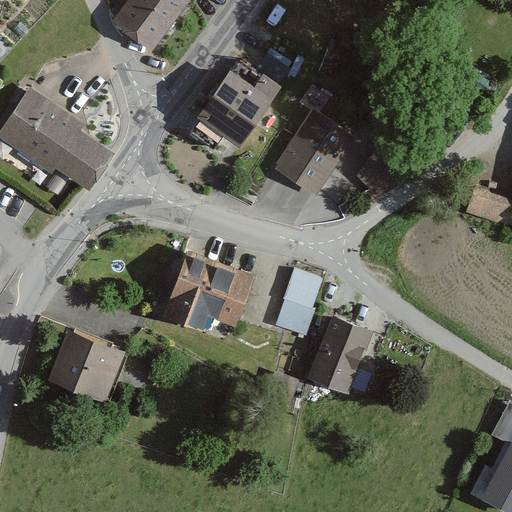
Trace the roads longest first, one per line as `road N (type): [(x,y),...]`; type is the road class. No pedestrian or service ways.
road 1 (unclassified): [(315,257),(482,144),(511,101)]
road 2 (unclassified): [(315,257),(511,386)]
road 3 (tertiary): [(118,181),(26,298),(0,374)]
road 4 (unclassified): [(118,181),(315,257)]
road 5 (tertiary): [(248,0),(146,134)]
road 6 (residential): [(95,0),(146,134)]
